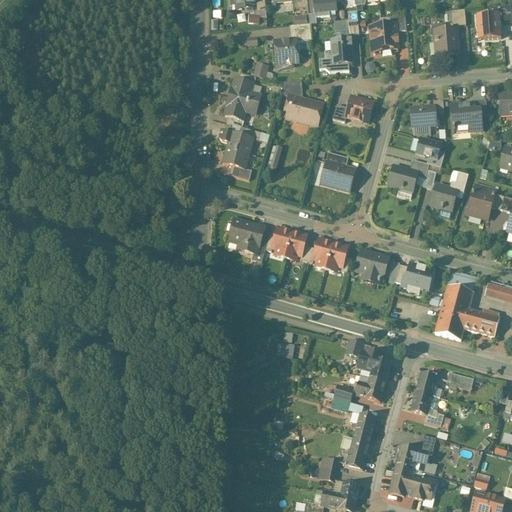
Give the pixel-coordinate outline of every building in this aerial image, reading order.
[(230,0),(231,6),(236,6),(244,5),(244,11),(253,10),(254,10),(252,0),(230,0)] [(264,0),(252,0),(254,10),(253,10),(253,13),(266,12),(264,0)] [(294,0),(292,0),(293,11),(308,9),(306,0),(294,0)] [(336,7),(314,10),(315,16),(315,20),(337,18),(336,7)] [(500,15),(501,26),(511,25),(510,7),(499,8),(500,15)] [(464,11),(451,13),(453,28),(466,27),(464,11)] [(500,15),(476,17),(478,42),(502,40),(501,26),(500,15)] [(307,24),(307,17),(295,17),(295,25),(307,24)] [(405,17),(390,18),(391,26),(395,26),(396,33),(406,32),(405,17)] [(358,21),(346,22),(348,37),(359,36),(358,21)] [(309,26),(291,28),(292,37),(310,35),(309,26)] [(391,26),(370,28),(372,47),(375,46),(376,50),(380,54),(385,50),(389,49),(389,51),(397,50),(397,44),(398,44),(397,38),(396,38),(396,33),(395,26),(391,26)] [(456,31),(434,33),(436,58),(458,56),(456,31)] [(257,39),(247,40),(248,48),(258,47),(257,39)] [(296,41),(274,43),(276,67),(298,65),(296,41)] [(352,41),(331,43),(331,44),(332,44),(332,52),(331,52),(332,67),(353,65),(353,64),(352,49),(352,41)] [(268,75),(272,61),(261,58),(257,72),(268,75)] [(256,79),(241,75),(239,82),(252,85),(252,86),(254,87),(256,79)] [(261,98),(250,95),(252,86),(252,85),(239,82),(235,81),(232,90),(231,90),(229,99),(258,107),(261,98)] [(301,83),(283,85),(280,96),(289,99),(290,98),(303,101),(301,83)] [(511,94),(498,96),(500,117),(511,115),(511,94)] [(303,101),(290,98),(289,99),(284,119),(316,128),(322,107),(303,101)] [(258,107),(229,99),(226,108),(227,108),(225,117),(228,118),(242,122),(242,121),(245,113),(256,116),(258,107)] [(373,105),(351,99),(348,110),(345,119),(346,119),(367,125),(373,105)] [(485,101),(472,102),(472,106),(479,105),(480,117),(487,117),(485,101)] [(443,102),(433,102),(433,108),(434,108),(434,116),(444,115),(443,102)] [(472,106),(460,107),(459,106),(450,107),(452,135),(481,133),(480,117),(479,105),(472,106)] [(348,110),(336,107),(332,121),(345,124),(346,119),(345,119),(348,110)] [(433,108),(411,110),(412,129),(435,127),(434,116),(434,108),(433,108)] [(242,122),(228,118),(227,125),(242,129),(244,122),(242,121),(242,122)] [(262,135),(244,130),(242,137),(252,140),(252,141),(260,143),(262,135)] [(231,134),(222,132),(220,139),(222,142),(229,144),(232,135),(231,134)] [(242,137),(232,135),(229,144),(228,150),(248,156),(252,141),(252,140),(242,137)] [(441,147),(420,141),(416,156),(428,159),(437,161),(439,154),(441,147)] [(500,143),(489,144),(487,150),(500,154),(501,149),(500,143)] [(268,169),(277,171),(282,149),(274,147),(268,169)] [(511,151),(504,149),(499,169),(511,172),(511,151)] [(248,156),(228,150),(223,166),(234,169),(244,172),(244,171),(248,156)] [(348,160),(328,154),(325,165),(331,166),(345,170),(348,160)] [(437,161),(428,159),(427,166),(429,167),(441,170),(445,155),(439,154),(437,161)] [(427,166),(413,162),(410,173),(417,175),(416,179),(425,181),(428,173),(429,167),(427,166)] [(345,170),(331,166),(326,184),(339,188),(339,191),(349,194),(354,174),(345,172),(345,170)] [(251,173),(244,171),(244,172),(234,169),(231,178),(249,182),(251,173)] [(410,173),(394,169),(389,187),(412,194),(416,179),(417,175),(410,173)] [(436,175),(428,173),(425,181),(423,188),(432,190),(436,175)] [(458,174),(455,185),(453,185),(452,191),(457,192),(457,193),(463,195),(468,177),(458,174)] [(492,197),(483,195),(485,189),(475,186),(473,194),(472,194),(471,196),(473,196),(471,201),(474,202),(470,216),(487,221),(490,209),(494,198),(492,197)] [(452,191),(435,187),(430,207),(441,210),(441,211),(442,211),(443,209),(451,211),(450,213),(451,214),(457,193),(457,192),(452,191)] [(504,199),(492,196),(492,197),(494,198),(490,209),(500,212),(504,199)] [(511,201),(504,199),(500,212),(511,215),(511,214),(511,201)] [(261,229),(234,222),(228,243),(246,248),(244,254),(253,256),(257,257),(262,239),(262,237),(259,236),(261,229)] [(285,232),(277,230),(275,240),(272,251),(286,255),(284,261),(285,261),(292,234),(288,233),(288,234),(285,233),(285,232)] [(296,235),(292,234),(285,261),(287,255),(300,259),(301,259),(304,248),(307,238),(299,235),(298,237),(295,236),(296,235)] [(275,240),(269,238),(268,241),(265,253),(271,254),(272,251),(275,240)] [(262,239),(257,257),(253,256),(252,262),(262,265),(265,253),(268,241),(262,239)] [(326,243),(318,241),(316,251),(312,262),(313,262),(326,266),(325,272),(333,245),(329,244),(329,245),(326,245),(326,243)] [(339,248),(336,247),(336,246),(333,245),(325,272),(326,272),(328,266),(341,270),(342,270),(345,259),(348,249),(340,247),(339,248)] [(304,248),(301,259),(300,259),(299,262),(306,264),(310,249),(304,248)] [(316,251),(310,249),(306,264),(312,265),(313,262),(312,262),(316,251)] [(387,261),(371,256),(371,255),(361,253),(355,273),(371,277),(369,284),(378,287),(380,280),(383,281),(384,278),(387,264),(388,260),(387,261)] [(351,260),(345,259),(342,270),(341,270),(340,273),(347,275),(351,260)] [(435,268),(409,261),(402,288),(427,295),(435,268)] [(399,267),(387,264),(384,278),(395,281),(399,267)] [(464,280),(450,277),(447,288),(461,292),(464,280)] [(511,293),(487,287),(485,297),(511,303),(511,293)] [(482,315),(468,311),(473,295),(461,292),(447,288),(440,315),(435,336),(460,342),(463,331),(494,339),(499,320),(498,319),(482,315)] [(432,297),(430,306),(440,308),(442,300),(432,297)] [(499,315),(483,311),(482,315),(498,319),(499,315)] [(291,344),(293,335),(285,333),(283,342),(291,344)] [(280,356),(292,359),(295,346),(283,343),(280,356)] [(362,346),(350,343),(346,356),(359,359),(362,346)] [(382,357),(369,353),(371,349),(362,346),(359,359),(360,360),(358,370),(363,371),(361,379),(369,381),(385,386),(390,367),(380,364),(382,357)] [(437,379),(421,375),(416,394),(431,398),(437,379)] [(473,381),(450,375),(448,383),(450,384),(449,389),(456,391),(457,390),(470,393),(473,381)] [(385,386),(369,381),(368,387),(358,385),(355,398),(364,400),(380,405),(385,386)] [(353,392),(338,388),(334,400),(345,403),(345,404),(349,405),(353,392)] [(416,394),(410,413),(426,417),(431,398),(416,394)] [(345,403),(334,400),(332,410),(342,413),(345,404),(345,403)] [(349,405),(345,404),(342,413),(350,415),(351,412),(352,406),(349,405)] [(363,409),(352,406),(351,412),(361,415),(363,409)] [(376,421),(360,416),(360,417),(355,435),(370,440),(376,421)] [(436,420),(426,417),(424,425),(440,429),(443,418),(437,416),(436,420)] [(370,440),(355,435),(350,454),(349,453),(345,467),(362,472),(371,440),(370,440)] [(417,452),(401,448),(396,467),(412,471),(417,452)] [(342,457),(326,454),(322,474),(338,478),(342,457)] [(396,467),(391,486),(407,490),(410,479),(412,472),(412,471),(396,467)] [(490,478),(477,475),(474,488),(486,492),(490,478)] [(407,490),(391,486),(392,487),(390,495),(404,499),(405,495),(412,497),(412,499),(423,502),(425,496),(430,497),(430,495),(429,495),(432,483),(420,480),(420,481),(414,479),(414,480),(410,479),(407,490)] [(359,488),(343,484),(341,497),(324,493),(321,507),(321,508),(324,509),(338,511),(345,511),(347,506),(355,508),(359,488)] [(511,491),(505,489),(501,500),(511,503),(511,491)] [(501,511),(503,506),(485,502),(487,496),(476,493),(471,511),(501,511)]
